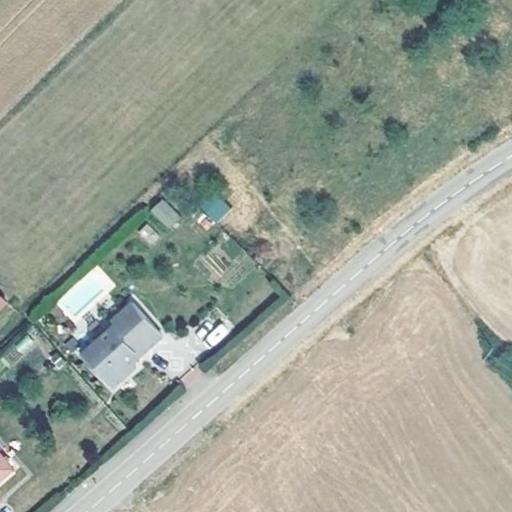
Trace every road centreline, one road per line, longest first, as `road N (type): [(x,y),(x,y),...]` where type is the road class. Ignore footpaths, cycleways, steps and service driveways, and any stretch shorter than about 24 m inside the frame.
road 1 (tertiary): [(85,511),(308,316)]
road 2 (tertiary): [(511,155),(438,205),(308,316)]
